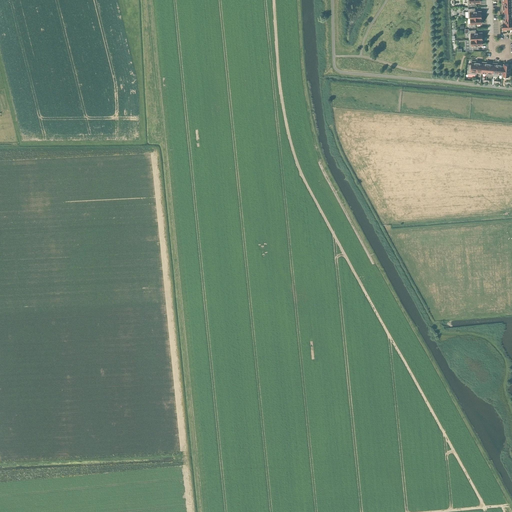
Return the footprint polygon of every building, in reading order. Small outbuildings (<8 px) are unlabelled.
[(474,9),(468,9),(468,18),(470,18),(481,18),(480,11),(474,12),(474,9)] [(470,24),(468,24),(469,27),(475,27),(475,24),(481,24),(481,18),(470,18),(470,24)] [(469,39),(482,39),(481,33),(475,33),(475,30),(469,30),(469,39)] [(482,39),(469,39),(470,49),(476,48),(476,45),(482,45),(482,39)] [(468,65),(467,73),(472,74),(476,74),(476,73),(476,72),(476,70),(477,62),(474,62),(471,61),(471,65),(468,65)]
